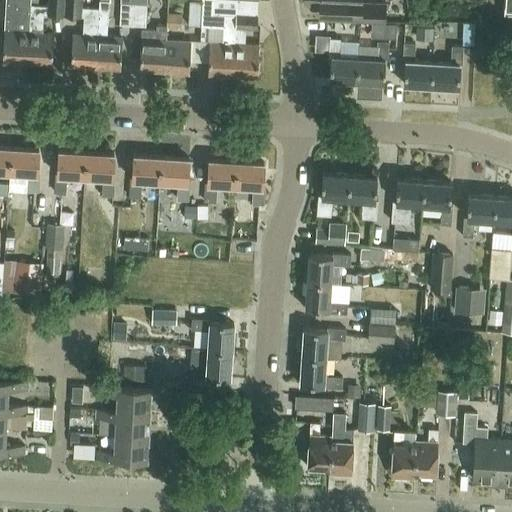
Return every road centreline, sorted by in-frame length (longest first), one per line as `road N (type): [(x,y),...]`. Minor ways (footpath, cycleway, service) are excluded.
road 1 (residential): [(257,506),(272,251),(290,192),(297,126)]
road 2 (residential): [(297,126),(0,110)]
road 3 (unclassified): [(257,506),(0,491)]
road 4 (residential): [(511,153),(441,135),(297,126)]
road 5 (residential): [(297,126),(282,0)]
